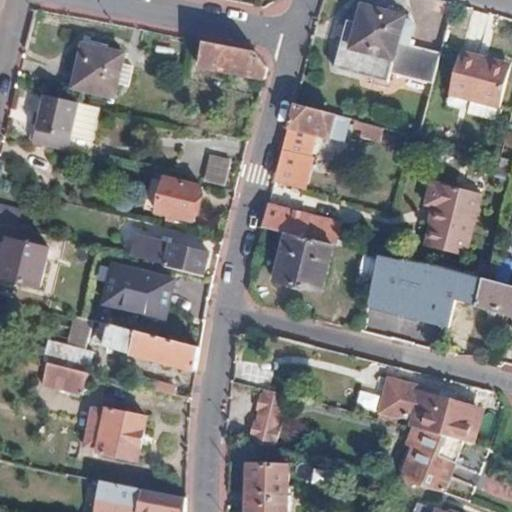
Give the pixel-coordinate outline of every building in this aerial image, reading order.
[(435,84),(442,55),(411,48),(416,29),(407,20),(408,17),(365,6),(359,23),(351,20),(337,68),(389,83),(392,73),(435,84)] [(255,53),(204,43),(201,67),(264,80),(268,67),(255,53)] [(82,46),(74,89),(114,98),(124,54),(82,46)] [(501,108),(511,71),(479,62),(481,55),(463,50),(451,94),(501,108)] [(479,62),(511,71),(511,66),(511,63),(481,55),(479,62)] [(80,103),(43,95),(31,144),(69,153),(71,138),(80,103)] [(99,107),(80,103),(71,138),(91,143),(99,107)] [(336,115),(294,105),(288,129),(317,136),(331,139),(336,115)] [(351,120),(336,115),(331,139),(345,143),(351,120)] [(288,129),(283,151),(312,159),(317,136),(288,129)] [(274,184),(285,186),(303,191),(312,159),(283,151),(274,184)] [(206,182),(229,186),(232,158),(210,154),(206,182)] [(165,180),(157,213),(193,222),(201,188),(165,180)] [(434,207),(425,247),(467,257),(482,196),(431,182),(425,204),(434,207)] [(269,206),(264,228),(286,233),(332,245),(337,246),(343,223),(269,206)] [(332,245),(286,233),(274,281),(319,293),(332,245)] [(134,239),(130,257),(202,275),(207,254),(134,239)] [(8,241),(0,275),(0,280),(41,290),(49,251),(8,241)] [(458,302),(511,315),(511,288),(492,284),(379,256),(365,308),(451,329),(458,302)] [(115,268),(105,305),(164,320),(172,283),(115,268)] [(81,320),(76,319),(64,369),(81,373),(93,323),(81,320)] [(197,370),(200,348),(108,327),(103,349),(197,370)] [(50,365),(33,361),(31,371),(47,374),(50,365)] [(81,373),(64,369),(50,365),(47,374),(44,386),(83,397),(89,376),(81,373)] [(133,387),(176,398),(177,389),(135,379),(133,387)] [(389,380),(380,420),(414,430),(464,443),(472,422),(480,424),(482,415),(472,410),(473,408),(455,403),(439,399),(441,393),(389,380)] [(259,392),(256,407),(268,408),(271,390),(266,389),(266,393),(259,392)] [(362,389),(358,405),(378,409),(381,393),(362,389)] [(443,389),(441,393),(439,399),(455,403),(458,393),(443,389)] [(254,438),(253,442),(273,447),(274,442),(279,444),(283,428),(278,426),(280,416),(287,418),(290,402),(285,400),(286,394),(271,390),(268,408),(256,407),(255,409),(261,412),(259,421),(252,419),(247,436),(254,438)] [(98,450),(98,453),(139,461),(147,418),(106,410),(106,413),(92,411),(85,447),(98,450)] [(401,480),(445,492),(464,443),(414,430),(410,444),(415,446),(401,480)] [(250,465),(248,511),(287,511),(289,466),(250,465)] [(186,511),(188,498),(92,478),(90,487),(101,490),(100,496),(140,505),(139,511),(186,511)]
